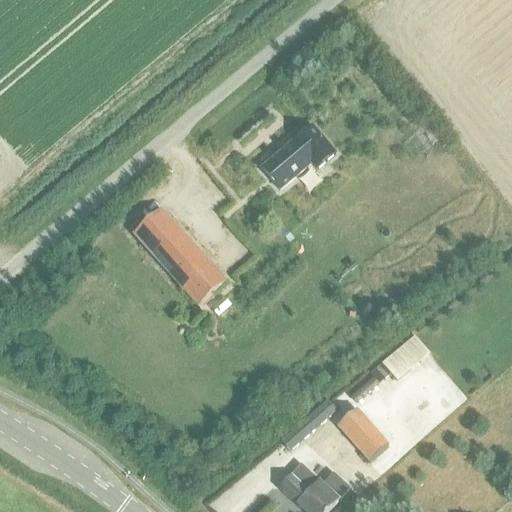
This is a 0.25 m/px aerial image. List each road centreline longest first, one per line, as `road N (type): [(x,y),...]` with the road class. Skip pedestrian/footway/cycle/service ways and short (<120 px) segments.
road 1 (unclassified): [(0,280),(336,0)]
road 2 (secondary): [(130,511),(0,421)]
